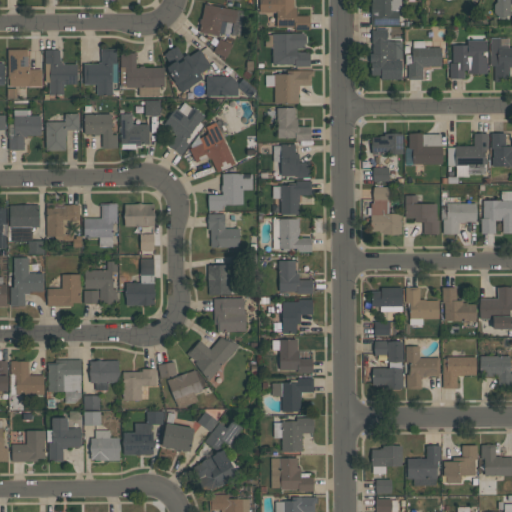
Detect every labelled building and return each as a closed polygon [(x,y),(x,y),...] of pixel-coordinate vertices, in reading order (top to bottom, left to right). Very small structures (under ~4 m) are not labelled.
[(276,12),(259,12),(259,0),(293,0),(293,7),(296,7),(296,15),(309,15),(309,29),(294,30),(294,26),(276,27),(276,12)] [(400,0),(400,10),(398,10),(398,25),(371,25),(371,2),(371,0),(400,0)] [(511,0),(511,4),(510,4),(510,15),(506,15),(506,18),(498,18),(498,15),(496,15),(493,12),(493,4),(496,1),(496,0),(511,0)] [(236,10),(234,23),(221,20),(218,35),(198,32),(200,24),(199,23),(200,18),(201,18),(204,3),(236,10)] [(371,30),(386,30),(386,41),(401,41),(401,59),(399,59),(399,60),(401,60),(401,79),(380,79),(380,75),(371,75),(371,62),(369,62),(369,53),(371,53),(371,30)] [(309,52),(309,66),(294,66),(294,64),(272,64),(272,47),(265,47),(265,34),(272,34),(291,33),(303,33),(303,35),(305,35),(305,45),(304,45),(304,49),(296,49),(296,52),(309,52)] [(511,66),(508,66),(508,79),(499,79),(499,82),(494,82),(494,66),(490,66),(490,37),(499,37),(499,38),(508,38),(508,47),(511,47),(511,66)] [(226,58),(213,52),(219,38),(232,44),(226,58)] [(424,40),(424,47),(441,47),(441,65),(428,65),(428,66),(422,66),(422,79),(407,79),(407,64),(405,64),(405,54),(411,54),(411,47),(412,47),(412,40),(424,40)] [(449,79),(449,63),(452,63),(452,45),(467,45),(467,40),(486,40),(486,51),(482,51),(482,57),(486,57),(486,74),(466,74),(466,70),(464,70),(464,79),(449,79)] [(181,92),(167,71),(167,66),(170,64),(163,54),(167,52),(166,51),(172,48),(176,46),(183,57),(187,54),(189,56),(199,49),(210,66),(199,73),(202,78),(181,92)] [(112,95),(97,95),(96,84),(83,84),(83,63),(98,63),(98,62),(100,62),(100,48),(116,48),(116,64),(112,64),(112,95)] [(7,49),(27,49),(27,50),(29,50),(29,62),(28,62),(28,64),(29,64),(29,69),(41,69),(41,86),(9,86),(9,78),(7,78),(7,49)] [(77,84),(63,84),(63,94),(48,94),(48,82),(44,82),(44,49),(60,49),(60,62),(63,62),(63,64),(76,64),(77,84)] [(135,67),(139,67),(139,66),(144,66),(144,67),(163,67),(164,87),(158,87),(158,95),(138,95),(138,87),(126,87),(126,85),(119,85),(119,66),(120,66),(120,53),(135,52),(135,67)] [(298,103),(274,103),(273,74),(286,74),(286,70),(313,70),(313,76),(310,76),(310,85),(299,85),(299,93),(298,93),(298,103)] [(237,95),(205,96),(205,76),(230,75),(237,82),(237,95)] [(144,116),(144,100),(159,100),(159,116),(144,116)] [(168,145),(176,135),(173,133),(173,132),(163,124),(175,107),(178,109),(184,102),(191,108),(193,106),(204,115),(197,125),(196,125),(184,140),(189,144),(180,154),(168,145)] [(310,141),(294,141),(294,138),(276,138),(276,107),(294,107),(294,118),(297,118),(297,126),(310,126),(310,141)] [(13,136),(13,110),(26,110),(26,115),(40,115),(40,135),(26,135),(26,136),(23,136),(23,149),(8,149),(8,136),(13,136)] [(45,121),(64,121),(64,113),(78,113),(78,130),(66,130),(66,135),(65,135),(65,150),(45,150),(45,121)] [(111,113),(111,131),(112,134),(116,134),(117,147),(102,148),(101,133),(98,133),(98,135),(93,135),(93,134),(83,134),(83,114),(111,113)] [(120,113),(132,113),(132,124),(149,123),(149,144),(142,144),(142,145),(135,145),(135,144),(120,144),(120,113)] [(235,163),(217,172),(210,158),(209,159),(208,156),(195,162),(189,148),(191,147),(190,145),(198,134),(199,138),(208,134),(205,126),(215,122),(235,163)] [(402,133),(402,154),(371,154),(371,136),(384,135),(384,133),(402,133)] [(440,134),(440,146),(441,146),(441,164),(412,164),(412,148),(408,148),(408,133),(422,133),(422,134),(440,134)] [(447,166),(447,147),(454,147),(454,146),(473,146),(473,133),(488,133),(488,149),(486,149),(486,151),(484,151),(484,156),(486,156),(486,164),(484,164),(484,175),(469,175),(469,177),(456,177),(455,166),(454,166),(447,166)] [(511,139),(511,166),(491,166),(491,157),(493,157),(492,149),(490,149),(490,133),(505,133),(505,146),(511,146),(511,139)] [(272,145),(280,145),(280,144),(294,144),(294,154),(298,154),(298,162),(310,162),(310,177),(296,177),(296,176),(280,176),(280,162),(272,162),(272,145)] [(388,181),(372,181),(372,167),(388,167),(388,181)] [(242,173),(242,174),(252,173),(252,189),(242,190),(242,204),(223,205),(223,209),(221,209),(221,210),(208,210),(207,194),(222,194),(222,191),(221,191),(220,185),(221,185),(221,173),(242,173)] [(280,198),(272,198),(272,186),(280,186),(280,185),(288,185),(288,182),(295,182),(295,181),(311,181),(311,195),(298,195),(298,214),(280,214),(280,198)] [(400,233),(382,233),(382,231),(370,231),(370,215),(367,215),(367,207),(370,207),(370,203),(372,203),(372,186),(388,187),(387,214),(400,214),(400,233)] [(511,191),(511,233),(502,233),(501,218),(501,220),(494,220),(494,233),(481,233),(480,218),(482,218),(482,200),(500,200),(500,191),(511,191)] [(436,203),(436,219),(438,219),(438,234),(423,234),(423,221),(414,221),(414,217),(404,217),(404,195),(416,195),(416,203),(436,203)] [(72,238),(69,240),(54,240),(54,236),(46,236),(46,202),(63,202),(63,205),(78,205),(78,227),(72,227),(72,238)] [(475,221),(465,221),(465,223),(458,223),(458,234),(442,234),(442,220),(440,220),(440,205),(446,205),(446,202),(475,202),(475,221)] [(98,247),(98,237),(83,237),(83,218),(100,218),(100,205),(99,205),(99,203),(116,203),(116,223),(112,223),(112,247),(98,247)] [(124,226),(123,204),(136,204),(139,203),(142,203),(153,203),(153,226),(124,226)] [(9,227),(9,205),(14,205),(14,204),(36,204),(36,205),(38,205),(38,227),(31,227),(32,240),(27,240),(27,241),(12,241),(12,227),(9,227)] [(210,247),(210,230),(207,230),(207,223),(207,214),(224,214),(224,228),(238,228),(239,247),(210,247)] [(272,248),(272,218),(298,218),(298,237),(311,237),(311,252),(295,252),(295,248),(288,248),(288,251),(282,251),(282,249),(278,249),(278,248),(272,248)] [(153,250),(139,250),(139,233),(153,233),(153,250)] [(27,253),(27,241),(27,240),(32,240),(43,240),(43,253),(27,253)] [(13,257),(27,257),(27,273),(43,273),(42,291),(29,291),(29,293),(24,293),(24,305),(9,305),(9,287),(13,287),(13,257)] [(125,305),(125,297),(124,293),(125,289),(125,282),(140,282),(139,258),(153,258),(154,304),(138,304),(138,305),(125,305)] [(99,303),(99,288),(84,288),(84,270),(106,269),(106,261),(116,260),(116,272),(111,272),(111,283),(112,283),(113,289),(117,289),(117,302),(99,303)] [(311,293),(296,293),(296,291),(278,291),(278,275),(277,275),(277,260),(295,260),(295,270),(295,273),(298,273),(298,279),(311,279),(311,293)] [(208,294),(208,287),(207,287),(207,265),(230,265),(230,294),(208,294)] [(80,274),(80,303),(72,303),(72,306),(47,306),(46,288),(61,288),(61,274),(80,274)] [(401,287),(401,311),(375,311),(375,306),(371,306),(371,291),(380,291),(380,287),(401,287)] [(438,300),(438,318),(422,318),(422,324),(409,324),(409,303),(405,303),(405,287),(419,287),(419,299),(425,299),(425,300),(438,300)] [(474,320),(444,320),(444,303),(442,303),(442,287),(455,287),(455,300),(462,300),(462,303),(466,303),(466,304),(474,304),(474,320)] [(479,299),(496,298),(496,287),(511,287),(511,301),(511,310),(509,310),(509,316),(511,316),(511,328),(493,328),(492,318),(479,318),(479,299)] [(83,303),(83,290),(98,290),(98,303),(83,303)] [(245,330),(218,331),(218,333),(216,333),(216,324),(213,324),(213,298),(243,297),(244,312),(245,330)] [(311,299),(311,313),(299,313),(299,323),(296,323),(296,334),(281,334),(281,301),(297,301),(297,299),(311,299)] [(374,335),(373,321),(389,321),(389,335),(374,335)] [(198,340),(210,349),(220,337),(238,345),(208,380),(194,363),(196,361),(187,354),(198,340)] [(311,358),(311,372),(297,372),(297,370),(279,370),(278,351),(278,350),(271,350),(271,340),(296,339),(297,350),(299,350),(299,359),(311,358)] [(402,341),(402,361),(386,362),(386,355),(373,355),(373,340),(386,340),(386,342),(402,341)] [(439,375),(426,376),(426,377),(420,377),(420,389),(405,389),(405,374),(407,374),(407,368),(409,368),(409,364),(405,364),(405,346),(418,346),(419,358),(438,357),(439,375)] [(509,356),(509,373),(511,373),(511,386),(497,386),(497,376),(479,376),(479,356),(509,356)] [(475,375),(463,375),(456,375),(456,388),(442,388),(442,357),(475,357),(475,375)] [(74,403),(64,403),(64,391),(47,391),(47,364),(55,364),(55,362),(59,362),(59,359),(81,359),(81,380),(80,380),(80,397),(74,403)] [(10,394),(9,360),(16,360),(16,361),(28,361),(28,375),(43,375),(43,393),(10,394)] [(89,361),(106,361),(106,360),(118,360),(118,382),(107,382),(107,390),(95,390),(95,382),(89,382),(89,361)] [(173,362),(176,375),(160,378),(157,365),(173,362)] [(372,385),(371,367),(385,367),(385,368),(401,368),(401,388),(383,388),(383,385),(372,385)] [(140,400),(122,400),(122,371),(141,371),(141,368),(155,368),(155,385),(140,385),(140,400)] [(194,370),(202,390),(194,393),(197,401),(178,408),(166,380),(186,372),(186,373),(194,370)] [(300,411),(282,411),(281,396),(271,396),(271,382),(289,382),(289,380),(296,380),(296,378),(313,378),(313,392),(301,392),(301,399),(299,399),(300,411)] [(99,409),(83,409),(83,395),(99,395),(99,409)] [(100,425),(83,425),(83,411),(99,411),(100,425)] [(123,454),(122,432),(133,432),(133,423),(145,422),(145,411),(162,411),(163,424),(150,424),(151,432),(152,432),(152,454),(123,454)] [(196,421),(204,411),(217,421),(209,431),(196,421)] [(66,417),(66,428),(80,428),(80,447),(66,447),(66,448),(62,449),(62,461),(48,461),(48,441),(51,441),(51,417),(66,417)] [(281,451),(281,437),(273,437),(273,422),(281,422),(281,421),(296,421),(296,418),(312,418),(312,432),(301,432),(301,450),(281,451)] [(0,461),(8,462),(8,447),(2,447),(2,420),(0,420),(0,461)] [(204,441),(218,422),(225,427),(231,420),(242,427),(229,445),(224,442),(223,443),(222,442),(216,450),(204,441)] [(189,451),(185,451),(181,451),(182,450),(180,450),(179,451),(175,450),(172,449),(172,448),(169,448),(168,448),(164,448),(164,447),(160,446),(165,423),(193,428),(189,451)] [(25,444),(25,430),(44,430),(44,456),(45,456),(45,458),(37,458),(37,461),(11,461),(11,444),(25,444)] [(118,460),(90,460),(90,438),(94,438),(94,430),(109,430),(109,438),(118,437),(118,460)] [(480,444),(495,444),(495,456),(500,456),(500,457),(511,457),(511,475),(483,475),(483,460),(480,460),(480,444)] [(401,445),(401,466),(385,466),(385,473),(372,473),(372,466),(371,466),(371,449),(379,449),(379,448),(382,448),(382,445),(401,445)] [(406,478),(406,458),(416,458),(416,457),(421,457),(421,458),(425,458),(425,445),(439,445),(439,460),(436,460),(436,478),(435,478),(435,486),(413,486),(413,478),(406,478)] [(476,445),(476,460),(474,460),(474,475),(460,475),(460,482),(445,482),(445,476),(442,476),(442,461),(452,461),(452,457),(461,457),(461,445),(476,445)] [(194,466),(222,450),(237,476),(219,486),(217,487),(216,486),(210,490),(209,489),(208,490),(194,466)] [(310,473),(310,478),(313,478),(313,491),(298,491),(298,488),(280,489),(280,487),(270,487),(270,458),(296,457),(296,467),(300,467),(300,473),(310,473)] [(375,493),(375,479),(390,479),(390,493),(375,493)] [(249,511),(220,511),(220,510),(211,510),(211,511),(209,511),(209,494),(228,494),(228,498),(249,498),(249,511)] [(316,497),(316,502),(314,502),(314,511),(274,511),(274,501),(283,501),(292,501),(292,497),(316,497)] [(375,511),(375,499),(391,499),(391,500),(396,500),(396,511),(375,511)] [(498,511),(511,511),(511,503),(503,504),(503,511),(498,511)]
